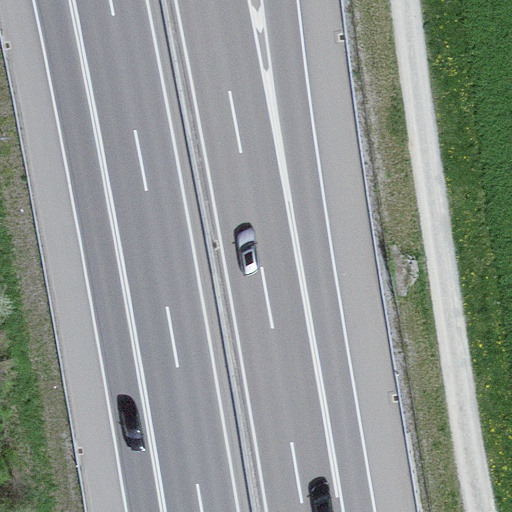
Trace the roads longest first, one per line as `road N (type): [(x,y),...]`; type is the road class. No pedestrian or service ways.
road 1 (motorway): [(51,0),(91,203),(196,511)]
road 2 (motorway): [(110,0),(201,511)]
road 3 (track): [(406,0),(482,511)]
road 4 (motorway): [(301,502),(211,0)]
road 5 (motorway): [(301,502),(296,127),(280,0)]
